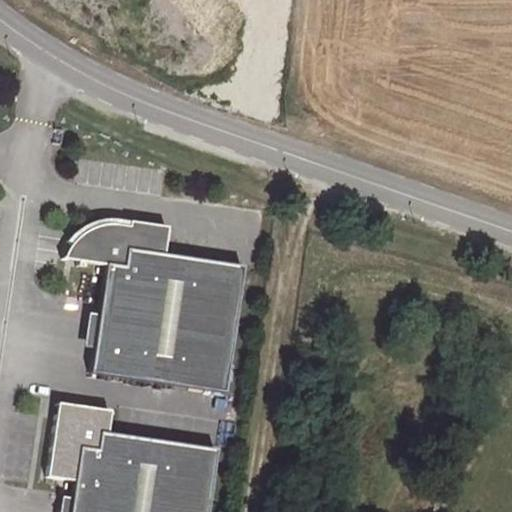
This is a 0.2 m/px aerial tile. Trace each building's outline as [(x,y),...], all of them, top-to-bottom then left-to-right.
[(164,228),(125,222),(125,227),(163,233),(164,228)] [(87,374),(223,394),(239,267),(160,255),(163,233),(125,227),(110,225),(104,225),(96,226),(88,229),(80,233),(74,239),(70,243),(77,251),(77,262),(103,266),(87,374)] [(77,251),(70,243),(60,260),(77,262),(77,251)] [(66,406),(55,404),(53,415),(65,417),(66,406)] [(65,417),(53,415),(44,478),(72,482),(67,511),(205,511),(214,451),(105,435),(108,412),(66,406),(65,417)]
